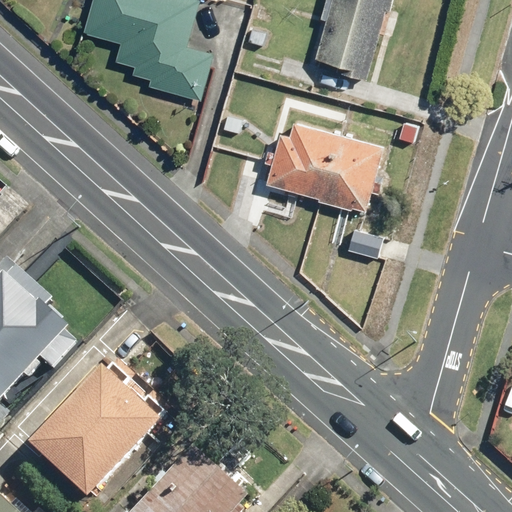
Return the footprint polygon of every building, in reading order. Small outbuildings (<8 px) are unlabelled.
[(203,1),(201,0),(95,0),(86,34),(125,45),(120,61),(137,66),(135,74),(153,79),(151,86),(203,100),(216,53),(190,46),(203,1)] [(395,0),(336,0),(319,59),(339,65),(337,71),(371,81),(395,0)] [(388,149),(297,123),(293,136),(283,133),(269,183),(370,211),(388,149)] [(396,239),(361,227),(352,252),(388,265),(396,239)] [(52,311),(57,305),(20,273),(11,283),(0,273),(0,415),(45,364),(58,375),(80,349),(67,338),(74,330),(52,311)] [(169,422),(109,370),(34,455),(94,507),(169,422)] [(204,443),(137,511),(245,511),(260,497),(204,443)] [(0,511),(20,511),(0,494),(0,511)]
